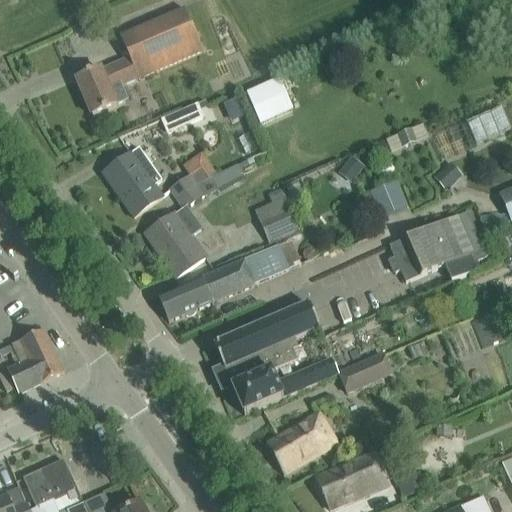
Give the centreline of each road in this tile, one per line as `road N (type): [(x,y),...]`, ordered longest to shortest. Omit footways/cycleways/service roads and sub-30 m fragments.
road 1 (residential): [(0,122),(170,361)]
road 2 (tertiary): [(118,387),(0,219)]
road 3 (residential): [(170,361),(283,511)]
road 4 (tertiary): [(206,511),(118,387)]
road 5 (unclassified): [(0,438),(118,387)]
